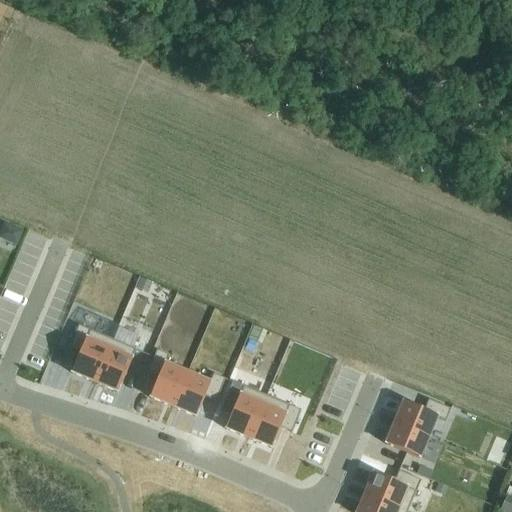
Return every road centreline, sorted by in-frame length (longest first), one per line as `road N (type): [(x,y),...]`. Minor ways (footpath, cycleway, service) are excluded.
road 1 (residential): [(0,391),(317,506),(314,511)]
road 2 (unknown): [(317,506),(376,394)]
